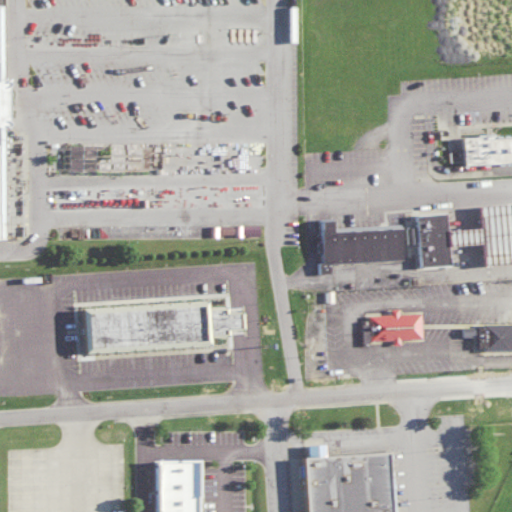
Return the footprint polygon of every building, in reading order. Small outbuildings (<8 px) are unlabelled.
[(0,237),(13,237),(12,3),(0,3),(0,237)] [(470,134),(472,165),(511,162),(511,138),(505,139),(505,131),(470,134)] [(423,214),(425,228),(415,230),(417,247),(427,245),(429,271),(459,268),(457,245),(455,228),(454,211),(423,214)] [(398,257),(396,222),(329,226),(329,216),(314,217),(316,271),(327,271),(326,260),(398,257)] [(75,303),(77,348),(202,340),(201,333),(221,332),(220,303),(201,304),(201,296),(75,303)] [(417,309),(386,310),(386,311),(363,312),(363,325),(365,324),(365,338),(388,337),(388,342),(396,342),(396,336),(418,335),(417,309)] [(511,321),(458,321),(458,334),(470,334),(470,347),(511,346),(511,321)] [(315,442),(316,451),(312,452),(316,511),(402,511),(404,510),(399,446),(334,450),(333,440),(315,442)] [(166,458),(166,511),(207,511),(206,457),(166,458)]
